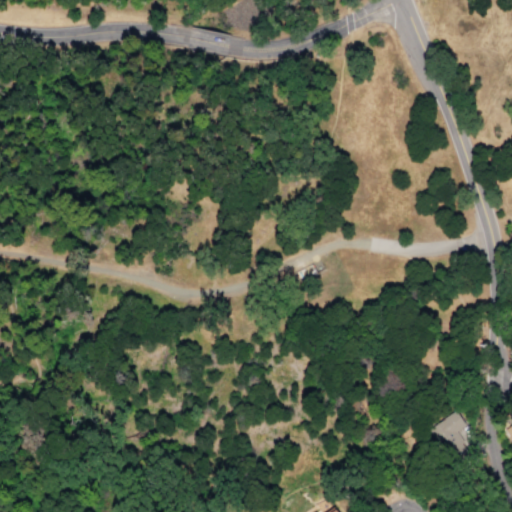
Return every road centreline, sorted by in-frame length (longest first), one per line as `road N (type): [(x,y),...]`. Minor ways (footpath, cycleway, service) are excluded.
road 1 (residential): [(399,7),(268,50),(181,33),(0,28)]
road 2 (tertiary): [(396,0),(454,108),(489,234),(492,372)]
road 3 (residential): [(0,257),(184,293),(217,292),(366,244)]
road 4 (residential): [(511,511),(492,437),(492,372)]
road 5 (residential): [(366,244),(431,250),(489,234)]
